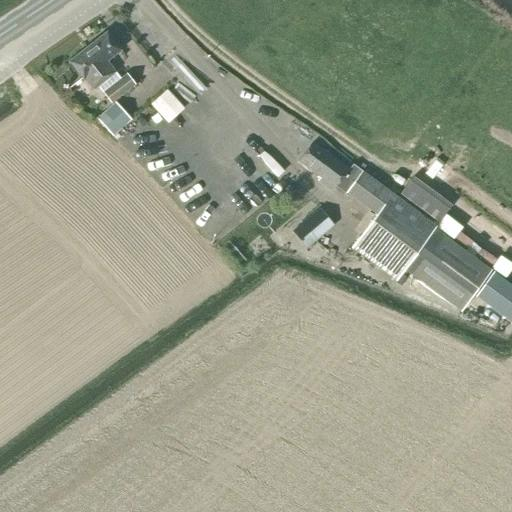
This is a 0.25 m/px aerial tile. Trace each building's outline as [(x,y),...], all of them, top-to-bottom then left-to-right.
[(119,79),(114,72),(106,61),(120,50),(106,32),(68,61),(82,80),(84,79),(92,89),(97,86),(102,93),(110,103),(134,84),(126,74),(119,79)] [(168,82),(151,99),(170,117),(187,100),(168,82)] [(96,118),(112,136),(130,120),(114,102),(96,118)] [(491,272),(434,230),(436,227),(352,164),(349,168),(312,142),(298,162),(321,178),(319,181),(334,191),(336,187),(374,214),(351,248),(396,281),(404,270),(461,312),(491,272)] [(448,208),(409,179),(399,194),(438,223),(448,208)] [(319,208),(300,224),(311,236),(329,221),(319,208)] [(458,233),(452,241),(491,270),(497,262),(458,233)] [(511,287),(492,273),(475,296),(511,323),(511,321),(511,287)]
